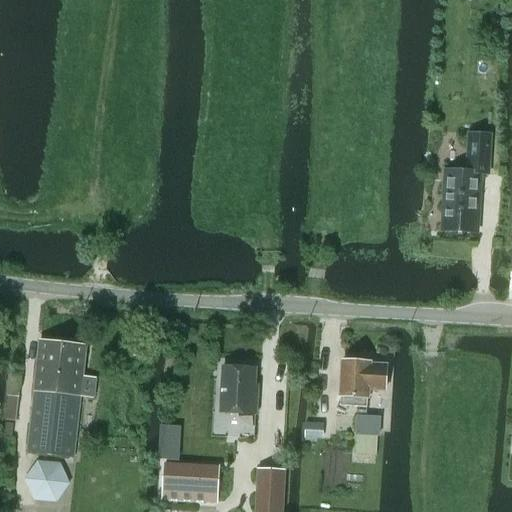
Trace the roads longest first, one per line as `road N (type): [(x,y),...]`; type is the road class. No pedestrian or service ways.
road 1 (unclassified): [(511,320),(16,282)]
road 2 (unknown): [(270,303),(265,434)]
